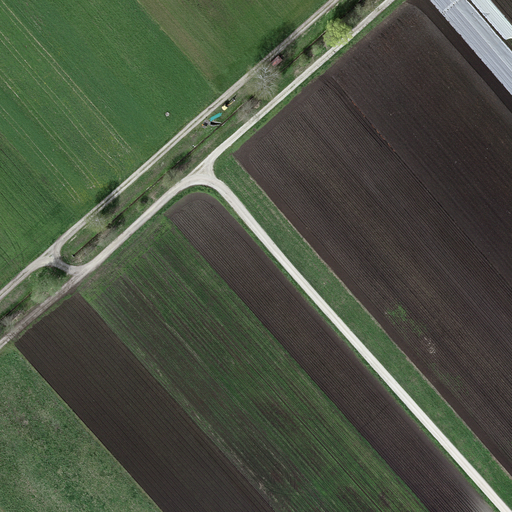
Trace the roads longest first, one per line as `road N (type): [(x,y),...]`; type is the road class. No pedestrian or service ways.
road 1 (track): [(394,0),(0,344)]
road 2 (track): [(203,169),(505,511)]
road 3 (track): [(337,0),(0,300)]
